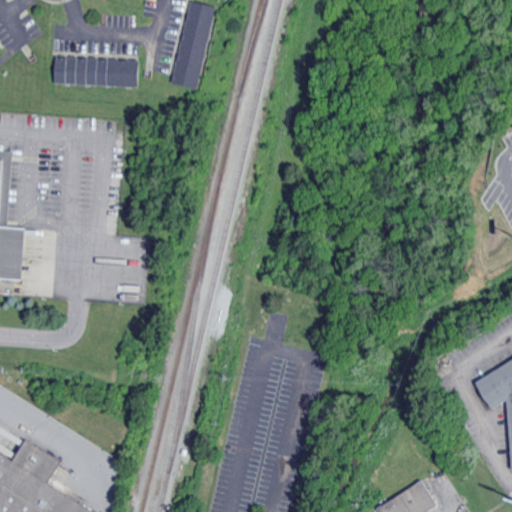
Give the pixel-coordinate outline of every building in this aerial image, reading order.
[(219,4),(196,0),(192,0),(177,82),(203,87),(219,4)] [(145,85),(146,59),(61,57),(60,83),(145,85)] [(0,275),(30,278),(34,228),(14,226),(20,150),(0,148),(0,275)] [(482,381),(511,361),(511,425),(511,404),(510,398),(498,406),(482,381)] [(0,445),(0,511),(101,511),(59,484),(68,461),(34,436),(21,458),(0,445)] [(424,479),(440,504),(427,511),(385,511),(382,506),(424,479)]
